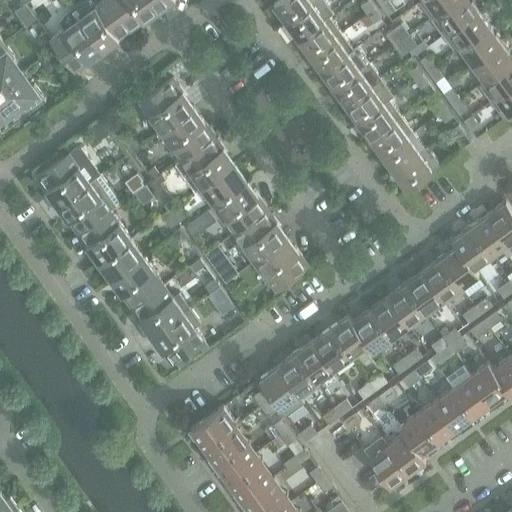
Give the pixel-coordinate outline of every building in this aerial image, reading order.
[(104,49),(132,29),(111,0),(103,0),(96,5),(92,0),(84,0),(72,5),(104,49)] [(111,0),(132,29),(160,9),(154,0),(111,0)] [(154,0),(160,9),(172,0),(154,0)] [(279,0),(274,4),(287,21),(315,0),(279,0)] [(335,11),(326,0),(315,0),(287,21),(299,37),(330,15),(335,11)] [(370,0),(366,0),(361,4),(368,13),(376,7),(370,0)] [(388,14),(396,9),(390,0),(385,0),(381,3),(388,14)] [(420,0),(432,17),(454,0),(420,0)] [(473,0),(454,0),(432,17),(444,33),(479,8),(473,0)] [(51,37),(75,70),(104,49),(72,5),(72,6),(59,21),(64,28),(51,37)] [(374,22),(382,16),(376,7),(368,13),(374,22)] [(486,17),(479,8),(444,33),(456,50),(461,46),(491,25),(486,17)] [(311,54),(342,31),(330,15),(299,37),(311,54)] [(410,33),(402,22),(394,27),(402,38),(410,33)] [(497,31),(496,32),(491,25),(461,46),(473,62),(503,41),(497,31)] [(394,27),(386,33),(394,44),(402,38),(394,27)] [(348,52),(354,48),(342,31),(311,54),(323,70),(348,52)] [(46,32),(39,37),(45,45),(52,40),(46,32)] [(418,44),(410,33),(402,38),(410,49),(418,44)] [(402,55),(410,49),(402,38),(394,44),(402,55)] [(0,87),(21,72),(12,59),(16,56),(4,40),(0,42),(0,87)] [(511,54),(509,51),(510,50),(503,41),(473,62),(485,79),(511,59),(511,54)] [(348,52),(323,70),(334,87),(370,61),(358,45),(354,48),(348,52)] [(52,49),(39,59),(47,69),(52,70),(62,62),(53,50),(52,49)] [(428,53),(421,59),(428,70),(436,64),(428,53)] [(511,59),(485,79),(480,83),(491,100),(511,84),(511,59)] [(346,103),(382,78),(370,61),(334,87),(346,103)] [(417,64),(409,70),(415,79),(423,73),(417,64)] [(436,80),(444,75),(436,64),(428,70),(436,80)] [(47,99),(35,82),(31,85),(21,72),(0,87),(0,117),(8,111),(16,121),(47,99)] [(422,88),(430,82),(423,73),(415,79),(422,88)] [(174,76),(141,100),(162,129),(194,105),(174,76)] [(358,120),(390,97),(394,94),(382,78),(346,103),(358,120)] [(511,84),(491,100),(504,117),(511,110),(511,84)] [(452,86),(445,92),(452,103),(460,97),(452,86)] [(402,114),(390,97),(358,120),(370,137),(402,114)] [(441,97),(433,103),(439,112),(447,106),(441,97)] [(460,114),(468,108),(460,97),(452,103),(460,114)] [(182,157),(215,133),(194,105),(162,129),(182,157)] [(446,121),(454,115),(447,106),(439,112),(446,121)] [(472,130),(480,125),(472,113),(464,119),(472,130)] [(402,114),(370,137),(382,153),(414,130),(402,114)] [(458,138),(466,132),(459,123),(451,128),(458,138)] [(394,170),(420,151),(426,147),(414,130),(382,153),(394,170)] [(195,190),(202,185),(235,161),(215,133),(182,157),(175,162),(195,190)] [(127,135),(123,138),(132,150),(136,147),(127,135)] [(58,147),(64,155),(70,151),(71,150),(65,142),(58,147)] [(64,155),(37,175),(58,203),(91,180),(101,173),(82,147),(77,146),(71,150),(70,151),(64,155)] [(394,170),(407,187),(432,168),(420,151),(394,170)] [(215,203),(248,179),(235,161),(202,185),(215,203)] [(147,171),(151,177),(152,178),(159,173),(154,166),(147,171)] [(101,173),(91,180),(58,203),(78,232),(111,208),(120,201),(101,173)] [(235,231),(268,207),(248,179),(215,203),(235,231)] [(143,202),(153,195),(146,185),(137,192),(143,202)] [(165,202),(170,209),(170,208),(178,203),(173,196),(165,202)] [(509,241),(511,238),(511,206),(506,199),(489,212),(509,241)] [(179,220),(186,215),(178,203),(170,208),(179,220)] [(256,259),(289,235),(268,207),(235,231),(256,259)] [(131,236),(111,208),(78,232),(99,260),(131,236)] [(162,214),(171,226),(179,220),(170,208),(170,209),(162,214)] [(186,225),(193,236),(216,219),(208,208),(185,225),(186,225)] [(489,212),(471,225),(492,253),(509,241),(489,212)] [(474,266),(475,266),(492,253),(471,225),(453,238),(458,244),(458,245),(459,244),(474,266)] [(180,242),(187,237),(181,229),(174,235),(180,242)] [(277,288),(309,264),(289,235),(256,259),(277,288)] [(144,254),(131,236),(99,260),(111,277),(144,254)] [(458,245),(458,244),(441,257),(462,285),(479,272),(475,266),(474,266),(459,244),(458,245)] [(164,282),(144,254),(111,277),(132,306),(164,282)] [(201,257),(200,256),(191,263),(195,270),(198,268),(205,262),(201,257)] [(462,285),(441,257),(423,269),(444,298),(462,285)] [(231,260),(218,270),(226,281),(239,271),(231,260)] [(444,298),(423,269),(406,282),(427,311),(444,298)] [(206,285),(211,292),(221,284),(216,277),(206,285)] [(498,288),(504,296),(511,290),(511,281),(510,279),(498,288)] [(164,282),(132,306),(152,334),(191,306),(180,291),(174,295),(164,282)] [(427,311),(406,282),(388,295),(409,323),(427,311)] [(221,284),(209,293),(223,311),(234,303),(221,284)] [(371,307),(392,336),(409,323),(388,295),(371,307)] [(493,304),(487,296),(475,304),(481,313),(493,304)] [(463,313),(469,321),(481,313),(475,304),(463,313)] [(196,326),(202,321),(191,306),(152,334),(173,363),(176,361),(188,351),(199,344),(205,339),(206,339),(196,326)] [(369,343),(373,349),(392,336),(371,307),(354,319),(354,320),(353,320),(369,342),(369,343)] [(485,318),(491,326),(502,317),(496,309),(485,318)] [(354,320),(349,313),(331,326),(352,355),(369,343),(373,349),(369,343),(369,342),(353,320),(354,320),(354,319),(354,320)] [(485,318),(473,326),(479,334),(491,326),(485,318)] [(443,335),(444,335),(448,340),(460,332),(456,326),(450,330),(448,327),(447,328),(445,325),(439,329),(443,335)] [(352,355),(331,326),(314,339),(334,367),(352,355)] [(468,343),(460,332),(448,340),(456,351),(468,343)] [(444,335),(443,335),(432,343),(436,349),(448,340),(444,335)] [(205,339),(199,344),(202,350),(209,345),(205,339)] [(334,367),(314,339),(296,351),(317,380),(334,367)] [(444,360),(456,351),(448,340),(436,349),(444,360)] [(423,355),(417,346),(405,355),(411,363),(423,355)] [(188,351),(176,361),(180,367),(193,358),(188,351)] [(317,380),(296,351),(279,364),(302,396),(319,384),(317,380)] [(511,393),(511,355),(511,354),(494,366),(493,366),(509,389),(511,393)] [(393,363),(399,372),(411,363),(405,355),(393,363)] [(432,368),(426,360),(415,368),(421,376),(432,368)] [(493,366),(489,360),(471,372),(492,401),(508,389),(511,394),(511,393),(509,389),(493,366),(494,366),(493,366)] [(447,376),(453,385),(474,414),(492,401),(471,372),(471,373),(464,363),(447,376)] [(305,400),(302,397),(302,396),(279,364),(260,377),(281,406),(287,414),(305,400)] [(403,377),(409,385),(421,376),(415,368),(403,377)] [(388,380),(382,372),(370,380),(376,389),(388,380)] [(358,389),(364,397),(376,389),(370,380),(358,389)] [(398,393),(392,385),(379,394),(385,402),(398,393)] [(474,414),(453,385),(436,398),(457,426),(474,414)] [(269,399),(261,389),(254,394),(261,405),(269,399)] [(368,402),(374,410),(385,402),(379,394),(368,402)] [(353,406),(347,397),(335,406),(341,414),(353,406)] [(457,426),(436,398),(418,411),(439,439),(457,426)] [(261,405),(268,414),(276,409),(269,399),(261,405)] [(252,511),(302,511),(224,403),(191,427),(252,511)] [(323,414),(329,423),(341,414),(335,406),(323,414)] [(345,419),(351,427),(362,419),(356,410),(345,419)] [(422,452),(422,451),(439,439),(418,411),(400,424),(405,430),(406,430),(422,452)] [(282,417),(274,423),(281,433),(289,427),(282,417)] [(271,420),(260,427),(270,441),(280,433),(271,420)] [(311,423),(300,431),(305,440),(317,431),(311,423)] [(289,427),(281,433),(289,443),(296,437),(289,427)] [(406,430),(405,430),(388,442),(409,471),(427,458),(422,451),(422,452),(406,430)] [(370,455),(391,484),(409,471),(388,442),(370,455)] [(304,447),(294,454),(300,462),(310,455),(304,447)] [(294,454),(284,462),(290,469),(300,462),(294,454)] [(318,465),(310,471),(317,481),(325,475),(318,465)] [(317,481),(324,491),(332,485),(325,475),(317,481)] [(0,511),(12,511),(19,508),(11,497),(7,500),(0,491),(0,511)] [(339,495),(331,500),(335,505),(342,499),(339,495)] [(335,505),(334,505),(339,511),(344,511),(349,509),(342,499),(335,505)]
